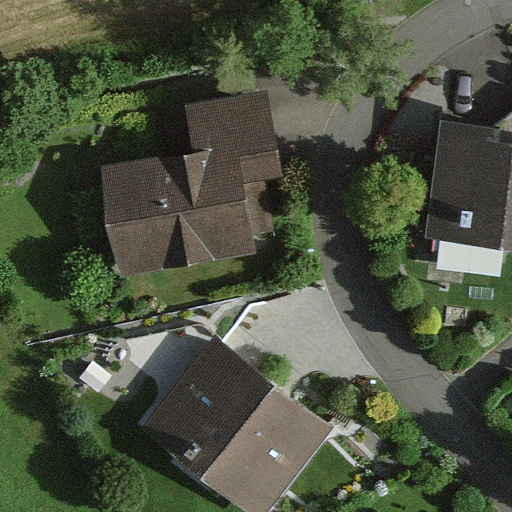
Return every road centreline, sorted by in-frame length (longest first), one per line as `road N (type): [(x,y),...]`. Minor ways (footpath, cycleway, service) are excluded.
road 1 (residential): [(495,0),(426,40),(383,83),(351,132),(342,236),(389,354),(511,492)]
road 2 (track): [(426,40),(391,22),(344,24),(0,104)]
